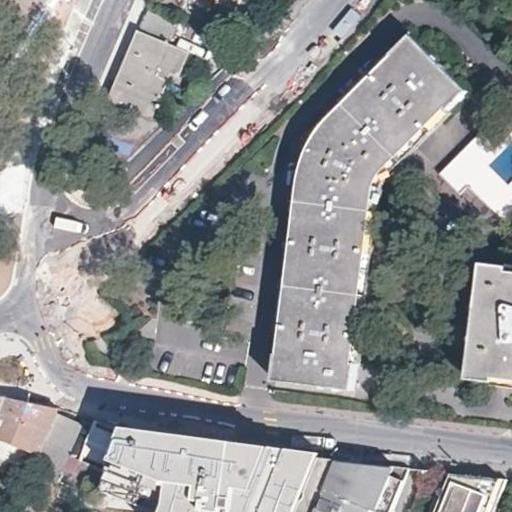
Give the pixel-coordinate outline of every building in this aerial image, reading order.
[(149,9),(111,100),(154,117),(168,85),(173,73),(181,76),(191,52),(173,43),(179,26),(179,24),(179,23),(178,22),(177,21),(149,9)] [(355,361),(375,190),(376,186),(382,173),(446,110),(449,113),(470,91),(413,36),(391,57),(394,59),(334,118),(321,135),(311,153),(305,172),(283,352),(278,351),(276,381),(320,387),(355,391),(359,361),(355,361)] [(154,117),(111,100),(103,119),(146,136),(154,117)] [(469,184),(510,223),(511,220),(511,132),(496,148),(481,133),(441,172),(460,191),(469,184)] [(511,384),(511,265),(486,262),(471,379),(496,382),(511,384)] [(0,459),(21,469),(28,451),(0,439),(0,418),(8,397),(0,394),(0,459)] [(42,444),(57,408),(32,402),(8,397),(0,418),(0,439),(28,451),(38,455),(41,448),(42,444)] [(97,405),(93,420),(78,461),(70,457),(46,446),(42,444),(41,448),(38,455),(31,473),(58,484),(64,471),(81,479),(86,468),(99,474),(117,411),(97,405)] [(46,446),(70,457),(83,422),(76,418),(57,408),(42,444),(46,446)] [(218,424),(117,411),(99,474),(97,485),(101,491),(96,506),(121,511),(299,511),(316,451),(316,449),(316,444),(284,439),(263,431),(218,424)] [(393,511),(412,462),(401,461),(388,459),(338,452),(316,451),(299,511),(393,511)] [(99,474),(86,468),(81,479),(97,485),(99,474)] [(497,511),(509,485),(511,477),(491,473),(449,468),(430,511),(497,511)]
